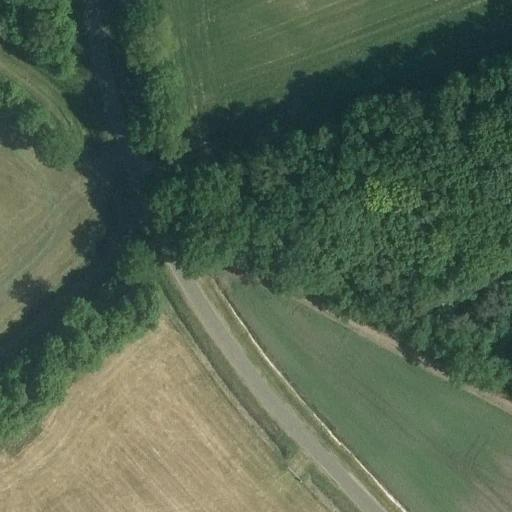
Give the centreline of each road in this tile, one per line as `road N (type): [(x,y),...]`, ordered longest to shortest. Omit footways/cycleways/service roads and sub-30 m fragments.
road 1 (unclassified): [(375,511),(265,395),(163,244),(110,100),(90,0)]
road 2 (track): [(511,404),(221,256),(163,244)]
